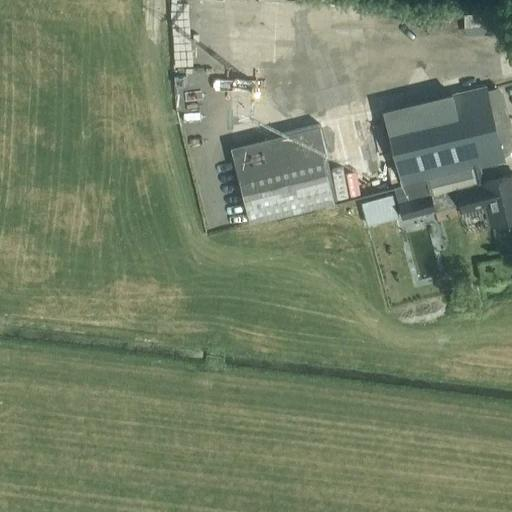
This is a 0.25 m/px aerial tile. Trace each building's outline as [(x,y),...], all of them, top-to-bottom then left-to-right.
[(497,12),(464,14),(465,26),(497,24),(497,12)] [(511,148),(511,147),(507,125),(509,122),(503,95),(496,88),(487,91),(485,86),(383,110),(383,109),(230,146),(249,223),(395,187),(426,180),(480,167),(503,161),(501,151),(511,148)] [(480,167),(426,180),(395,187),(402,218),(436,210),(432,195),(457,190),(481,183),(484,182),(480,167)] [(492,226),(511,220),(511,175),(484,182),(481,183),(457,190),(460,204),(463,218),(488,212),(492,226)] [(457,190),(432,195),(436,210),(460,204),(457,190)] [(398,218),(393,194),(361,201),(367,225),(398,218)]
